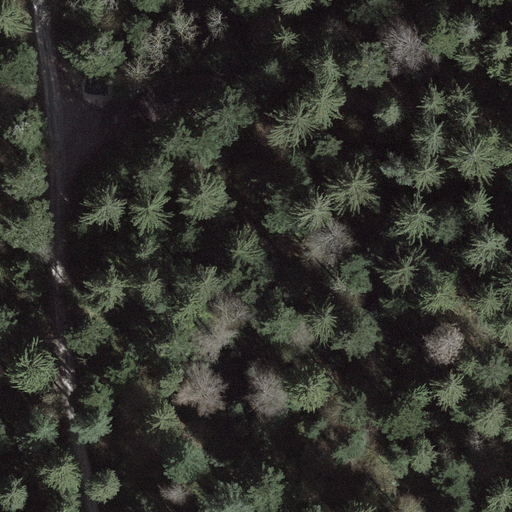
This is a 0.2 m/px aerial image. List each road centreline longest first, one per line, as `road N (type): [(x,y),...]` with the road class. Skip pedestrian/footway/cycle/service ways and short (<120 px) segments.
road 1 (unclassified): [(34,0),(64,373),(90,511)]
road 2 (track): [(278,0),(254,50),(216,86),(158,111),(50,135)]
